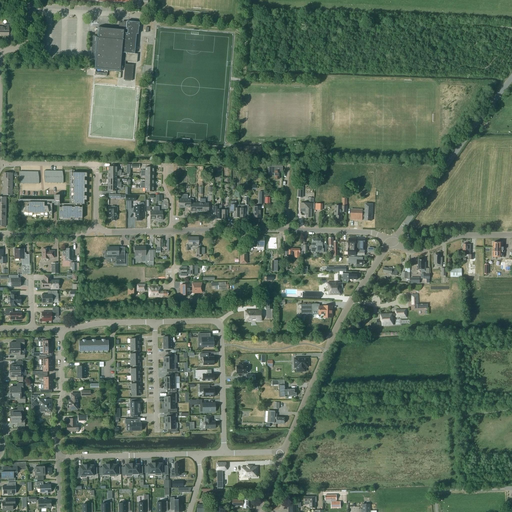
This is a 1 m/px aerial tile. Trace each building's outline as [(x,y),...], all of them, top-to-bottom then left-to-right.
[(138,54),(134,54),(136,34),(135,34),(135,30),(138,31),(139,22),(126,21),(126,25),(123,24),(123,23),(119,23),(118,29),(98,27),(97,36),(93,36),(91,59),(95,59),(94,69),(95,69),(106,70),(120,71),(121,69),(124,69),(123,80),(132,81),(133,65),(125,64),(125,61),(137,62),(138,54)] [(4,24),(4,27),(0,26),(0,34),(4,35),(4,36),(8,36),(8,32),(12,32),(12,24),(4,24)] [(266,166),(271,167),(271,173),(274,173),(274,174),(274,178),(279,178),(279,171),(282,171),(282,162),(266,162),(266,166)] [(108,167),(108,173),(121,173),(121,170),(120,170),(120,164),(110,164),(110,167),(108,167)] [(44,177),(45,183),(63,183),(63,177),(62,171),(44,171),(44,177)] [(19,178),(20,184),(39,184),(39,178),(38,172),(19,172),(19,178)] [(84,184),(86,184),(86,181),(84,181),(84,177),(86,177),(86,173),(72,173),(72,204),(84,204),(84,200),(86,200),(86,196),(84,196),(84,192),(86,192),(86,189),(86,188),(84,188),(84,184)] [(245,201),(245,205),(243,205),(240,205),(239,218),(245,218),(245,211),(248,211),(248,205),(249,197),(244,197),(244,201),(245,201)] [(235,201),(231,201),(230,207),(230,211),(233,211),(233,217),(239,218),(240,205),(236,205),(235,205),(235,201)] [(25,214),(25,216),(32,216),(32,214),(40,215),(40,216),(47,216),(47,215),(52,215),(52,203),(21,202),(20,214),(25,214)] [(306,217),(312,217),(312,212),(311,212),(312,209),(312,204),(300,203),(299,209),(304,209),(304,215),(306,215),(306,217)] [(351,209),(351,220),(362,220),(363,216),(365,216),(365,220),(372,221),(372,212),(370,212),(370,204),(365,204),(365,211),(363,211),(363,209),(351,209)] [(82,219),(82,207),(59,206),(59,218),(63,218),(63,220),(66,220),(70,220),(70,218),(74,218),(74,220),(78,220),(78,219),(82,219)] [(215,219),(221,219),(221,210),(218,210),(218,207),(213,206),(212,213),(215,213),(215,219)] [(335,206),(334,215),(336,215),(336,219),(341,219),(342,212),(346,212),(347,206),(342,206),(342,208),(341,207),(341,206),(335,206)] [(117,218),(117,207),(107,207),(107,218),(111,218),(111,221),(115,221),(115,218),(117,218)] [(136,217),(136,220),(141,220),(141,217),(143,217),(143,212),(144,212),(144,207),(134,207),(134,212),(135,212),(135,217),(136,217)] [(221,210),(221,219),(227,219),(227,213),(230,213),(230,211),(230,207),(225,207),(225,210),(221,210)] [(252,237),(248,237),(248,242),(251,241),(251,247),(264,246),(264,237),(257,237),(257,236),(252,236),(252,237)] [(188,237),(188,245),(186,245),(186,250),(188,250),(188,248),(190,247),(190,246),(198,246),(198,237),(188,237)] [(268,241),(268,248),(277,248),(277,244),(276,244),(276,237),(269,237),(269,241),(268,241)] [(327,248),(331,248),(332,249),(333,249),(334,249),(334,256),(338,256),(338,242),(333,242),(333,238),(329,238),(329,245),(327,245),(327,248)] [(351,255),(356,256),(356,248),(356,238),(349,238),(348,248),(348,255),(351,255)] [(311,247),(311,252),(324,252),(324,248),(323,248),(323,242),(323,239),(312,239),(312,247),(311,247)] [(493,243),(493,257),(503,257),(503,250),(503,247),(502,247),(502,243),(493,243)] [(463,244),(463,251),(466,251),(466,254),(469,255),(468,274),(475,274),(476,255),(471,255),(471,244),(463,244)] [(125,251),(119,251),(119,247),(107,247),(107,252),(105,252),(105,258),(116,258),(116,260),(125,260),(125,251)] [(145,250),(145,247),(134,247),(135,255),(145,255),(145,261),(145,266),(153,266),(153,262),(153,250),(145,250)] [(22,265),(29,264),(29,254),(24,255),(24,249),(18,249),(18,248),(14,248),(14,253),(14,259),(22,259),(22,265)] [(300,249),(286,248),(286,255),(287,256),(288,256),(288,255),(294,255),(294,257),(299,257),(300,249)] [(49,249),(42,249),(42,259),(49,259),(49,258),(54,258),(54,251),(50,251),(49,251),(49,249)] [(72,249),(66,249),(66,251),(65,251),(63,251),(62,252),(62,255),(63,256),(65,256),(65,261),(72,261),(72,251),(72,249)] [(349,264),(357,264),(357,267),(361,267),(362,266),(362,265),(365,265),(365,261),(363,260),(363,258),(358,258),(349,257),(349,264)] [(424,261),(424,259),(418,259),(418,269),(422,269),(422,272),(426,272),(426,261),(424,261)] [(186,274),(189,274),(194,274),(194,266),(189,266),(189,268),(186,268),(186,267),(181,267),(181,268),(179,268),(179,272),(183,272),(183,275),(186,275),(186,274)] [(462,268),(451,268),(451,276),(462,277),(462,268)] [(349,273),(349,274),(343,273),(343,282),(348,282),(348,279),(357,280),(358,274),(349,273)] [(8,283),(11,283),(11,286),(20,286),(20,280),(18,280),(18,275),(8,275),(8,283)] [(51,275),(44,275),(44,280),(41,281),(42,288),(50,287),(50,290),(59,290),(59,280),(51,280),(51,275)] [(338,283),(338,282),(328,282),(328,291),(329,291),(329,295),(341,295),(341,287),(343,287),(343,283),(338,283)] [(189,292),(192,292),(192,293),(202,293),(202,283),(192,283),(192,287),(189,287),(189,285),(180,285),(180,296),(189,295),(189,292)] [(160,290),(160,287),(148,287),(148,297),(162,297),(162,296),(164,296),(164,297),(167,297),(167,296),(168,296),(168,292),(166,292),(166,291),(159,291),(159,290),(160,290)] [(57,291),(47,291),(48,294),(42,294),(42,304),(42,303),(52,303),(52,299),(57,299),(57,291)] [(16,304),(20,304),(20,297),(16,297),(16,295),(17,295),(17,292),(10,292),(10,297),(10,303),(10,306),(16,306),(16,304)] [(418,294),(412,295),(412,305),(420,304),(420,308),(427,308),(427,304),(418,304),(418,294)] [(302,304),(302,310),(305,310),(305,314),(319,314),(324,314),(324,317),(332,318),(332,306),(319,306),(318,304),(302,304)] [(42,312),(42,321),(47,321),(47,320),(51,320),(51,321),(51,316),(58,316),(58,307),(52,307),(52,312),(42,312)] [(21,313),(12,313),(12,309),(5,309),(5,315),(10,315),(10,317),(9,318),(12,321),(13,319),(14,319),(21,319),(21,313)] [(393,313),(380,313),(380,318),(381,318),(381,320),(377,320),(377,325),(382,325),(392,325),(391,320),(393,320),(393,316),(396,316),(396,315),(400,315),(400,316),(406,316),(406,310),(396,310),(396,313),(393,313)] [(261,311),(246,311),(246,321),(261,321),(261,311)] [(213,347),(213,338),(206,338),(206,334),(198,334),(198,342),(202,342),(202,347),(213,347)] [(9,349),(20,349),(20,345),(24,344),(24,338),(16,338),(16,342),(9,343),(10,347),(10,349),(9,349)] [(39,341),(40,341),(40,347),(43,346),(43,347),(52,347),(52,341),(47,341),(47,338),(39,338),(39,341)] [(79,351),(108,351),(108,340),(108,341),(105,341),(105,340),(105,339),(101,340),(101,341),(95,341),(95,340),(91,340),(92,340),(92,341),(85,341),(85,340),(86,340),(82,340),(82,341),(79,341),(79,351)] [(52,353),(52,347),(43,347),(39,347),(40,353),(39,353),(39,356),(47,356),(47,353),(52,353)] [(20,349),(9,349),(10,349),(10,351),(9,355),(16,355),(16,359),(24,359),(24,353),(24,349),(20,349)] [(175,357),(175,354),(170,354),(170,357),(163,357),(163,363),(173,363),(173,357),(175,357)] [(207,357),(207,354),(200,354),(200,357),(203,357),(203,365),(214,365),(214,357),(207,357)] [(41,365),(43,365),(52,365),(52,359),(47,359),(47,356),(39,356),(39,360),(41,360),(41,365)] [(308,367),(307,358),(294,359),(295,367),(297,367),(297,371),(305,371),(305,367),(308,367)] [(10,371),(26,371),(26,370),(25,370),(24,366),(22,366),(22,361),(16,361),(16,365),(10,365),(10,369),(10,371)] [(177,372),(177,369),(176,369),(176,363),(173,363),(163,363),(164,369),(170,369),(170,372),(177,372)] [(245,363),(239,363),(239,366),(236,366),(236,373),(247,373),(246,366),(245,366),(245,363)] [(52,365),(43,365),(43,371),(39,371),(39,374),(47,374),(47,371),(53,371),(52,365)] [(207,374),(207,370),(195,370),(195,376),(202,376),(202,377),(202,381),(207,381),(210,381),(214,381),(214,374),(211,374),(207,374)] [(17,381),(23,381),(23,375),(26,375),(26,371),(10,371),(10,373),(10,377),(17,377),(17,381)] [(47,374),(39,374),(39,378),(43,378),(43,383),(53,383),(53,377),(47,377),(47,374)] [(164,377),(164,383),(176,383),(176,377),(178,377),(178,374),(170,374),(170,377),(164,377)] [(10,393),(21,393),(24,393),(24,389),(23,388),(23,383),(17,383),(17,387),(10,387),(10,391),(10,393)] [(47,392),(47,389),(53,389),(53,383),(43,383),(43,389),(40,389),(40,393),(47,392)] [(176,392),(176,383),(164,383),(164,389),(170,389),(170,392),(176,392)] [(286,397),(288,397),(296,396),(296,392),(295,392),(295,388),(285,389),(285,384),(279,385),(280,397),(286,397)] [(214,388),(207,389),(207,385),(199,385),(199,392),(203,392),(203,397),(214,396),(214,388)] [(10,393),(11,395),(10,399),(17,399),(17,403),(25,403),(25,397),(21,397),(21,393),(10,393)] [(72,398),(72,400),(68,400),(68,405),(68,406),(68,410),(72,410),(72,409),(77,409),(77,400),(79,400),(79,393),(71,393),(71,398),(72,398)] [(176,403),(176,394),(170,394),(171,397),(164,397),(164,403),(174,403),(176,403)] [(31,403),(29,405),(36,412),(37,411),(38,412),(39,413),(41,413),(42,413),(43,413),(44,413),(44,412),(51,411),(51,400),(40,401),(40,404),(38,404),(34,401),(39,396),(38,395),(31,395),(31,403)] [(137,399),(130,399),(130,408),(141,408),(140,402),(137,402),(137,399)] [(164,403),(165,409),(171,409),(171,412),(177,412),(177,409),(175,409),(174,403),(164,403)] [(203,404),(203,412),(215,412),(215,403),(203,404)] [(11,414),(11,416),(21,416),(21,412),(23,412),(23,407),(17,407),(17,410),(10,410),(11,414)] [(130,418),(138,417),(138,414),(141,414),(141,408),(130,408),(130,418)] [(269,426),(270,423),(275,423),(274,423),(274,422),(276,422),(276,423),(277,423),(277,424),(278,424),(279,423),(284,423),(284,418),(276,417),(277,414),(275,414),(275,411),(276,411),(269,411),(268,422),(267,422),(266,426),(271,426),(269,426)] [(175,423),(175,417),(177,417),(177,414),(171,414),(171,417),(165,417),(165,423),(175,423)] [(21,416),(11,416),(10,416),(10,417),(11,417),(11,419),(10,423),(17,423),(17,426),(24,426),(24,420),(21,420),(21,416)] [(205,422),(205,429),(215,428),(215,421),(211,422),(211,417),(205,417),(205,422)] [(67,424),(67,431),(78,431),(78,424),(76,424),(76,419),(69,419),(69,423),(69,424),(67,424)] [(130,424),(130,431),(141,431),(141,423),(138,423),(138,419),(125,420),(125,424),(130,424)] [(165,423),(165,429),(171,429),(171,432),(177,432),(177,423),(165,423)] [(155,475),(155,463),(151,463),(151,464),(148,464),(148,466),(144,466),(145,473),(148,473),(148,475),(155,475)] [(155,476),(162,476),(162,475),(165,475),(165,466),(161,466),(161,464),(158,464),(158,463),(155,463),(155,475),(155,476)] [(182,473),(181,463),(179,463),(174,463),(175,470),(171,470),(171,476),(175,476),(179,476),(178,474),(182,473)] [(226,470),(225,463),(216,463),(217,482),(222,482),(222,470),(226,470)] [(109,477),(116,477),(116,475),(120,475),(119,467),(116,467),(116,465),(112,465),(112,464),(109,465),(109,476),(109,477)] [(132,475),(132,464),(129,464),(129,465),(125,465),(125,467),(122,467),(122,476),(125,476),(126,477),(132,476),(132,475)] [(132,464),(132,475),(142,475),(142,467),(138,467),(138,465),(135,465),(135,464),(132,464)] [(87,476),(86,476),(86,465),(83,465),(83,466),(80,466),(80,468),(76,468),(76,477),(80,477),(80,478),(87,478),(87,476)] [(89,465),(86,465),(86,476),(87,476),(93,476),(93,474),(97,474),(97,468),(93,468),(93,466),(89,466),(89,465)] [(102,468),(99,468),(99,474),(103,474),(103,476),(109,476),(109,465),(106,465),(102,465),(102,468)] [(45,474),(51,474),(51,468),(44,468),(44,466),(43,466),(37,466),(37,467),(35,467),(35,468),(35,474),(36,474),(36,476),(37,476),(37,481),(43,480),(43,475),(45,475),(45,474)] [(1,478),(8,478),(8,481),(15,481),(15,478),(13,478),(13,474),(17,474),(17,467),(3,467),(3,472),(1,472),(1,478)] [(242,477),(257,476),(256,467),(241,468),(242,477)] [(40,493),(50,492),(50,485),(43,485),(43,481),(36,482),(36,485),(39,485),(40,493)] [(15,486),(15,483),(15,482),(8,483),(8,486),(3,486),(2,486),(2,488),(2,491),(2,495),(3,495),(3,494),(8,494),(8,495),(7,495),(12,495),(12,493),(16,493),(15,490),(16,490),(15,486)] [(331,495),(325,495),(325,500),(331,500),(331,508),(340,508),(340,502),(336,502),(336,495),(331,495)] [(316,496),(305,496),(305,501),(305,504),(309,504),(310,508),(315,508),(315,501),(316,501),(316,500),(316,496)] [(15,498),(5,498),(6,502),(2,502),(2,510),(13,510),(13,502),(15,502),(15,498)] [(174,498),(170,498),(170,510),(171,510),(171,509),(174,509),(174,510),(174,511),(182,511),(182,499),(174,500),(174,498)] [(232,506),(236,506),(236,503),(239,503),(239,506),(243,506),(243,508),(251,508),(251,504),(251,503),(251,498),(243,498),(243,499),(232,500),(232,506)] [(38,500),(38,508),(47,508),(47,507),(51,507),(51,500),(44,500),(38,500)] [(164,501),(157,502),(157,511),(164,511),(164,510),(167,510),(167,501),(164,501)] [(108,504),(101,504),(101,511),(108,511),(111,511),(111,502),(108,502),(108,504)] [(125,502),(119,502),(119,511),(129,511),(130,511),(130,502),(125,502)] [(149,510),(148,502),(144,502),(139,502),(138,511),(145,511),(145,510),(149,510)] [(89,504),(82,505),(82,511),(89,511),(92,511),(92,503),(89,503),(89,504)]
